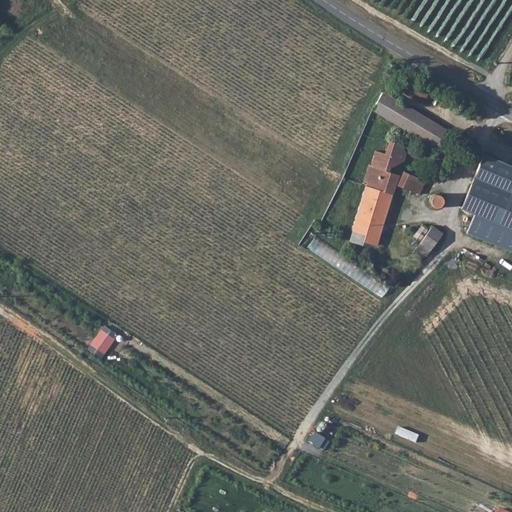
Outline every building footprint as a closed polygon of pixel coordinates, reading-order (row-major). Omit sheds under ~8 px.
[(407,78),(402,86),(423,99),(428,91),(407,78)] [(450,133),(380,90),(369,108),(439,151),(450,133)] [(388,149),(389,149),(402,153),(399,164),(406,161),(408,155),(402,145),(390,141),(388,149)] [(402,153),(389,149),(389,152),(385,153),(376,150),(372,164),(369,163),(364,180),(368,182),(367,185),(392,193),(396,183),(399,174),(391,171),(392,166),(399,164),(402,153)] [(511,165),(481,152),(472,174),(511,190),(511,165)] [(400,170),(399,174),(396,183),(403,186),(418,194),(422,183),(418,178),(400,170)] [(511,190),(472,174),(459,206),(471,213),(464,232),(511,251),(511,190)] [(358,211),(384,219),(392,193),(367,185),(358,211)] [(430,193),(428,195),(427,197),(426,199),(427,202),(428,204),(430,206),(432,207),(434,207),(437,206),(439,205),(440,203),(441,201),(441,199),(441,197),(440,195),(438,193),(436,192),(434,192),(432,192),(430,193)] [(358,211),(353,228),(365,232),(363,239),(376,243),(384,219),(358,211)] [(443,232),(433,225),(417,247),(427,255),(443,232)] [(88,345),(103,354),(113,338),(98,328),(88,345)] [(318,446),(322,438),(311,433),(307,440),(318,446)]
